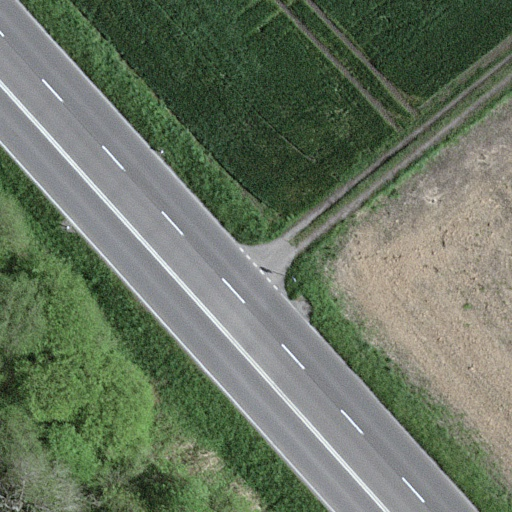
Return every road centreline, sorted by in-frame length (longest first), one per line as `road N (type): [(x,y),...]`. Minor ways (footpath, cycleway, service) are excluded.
road 1 (primary): [(0,78),(385,511)]
road 2 (track): [(511,73),(209,310)]
